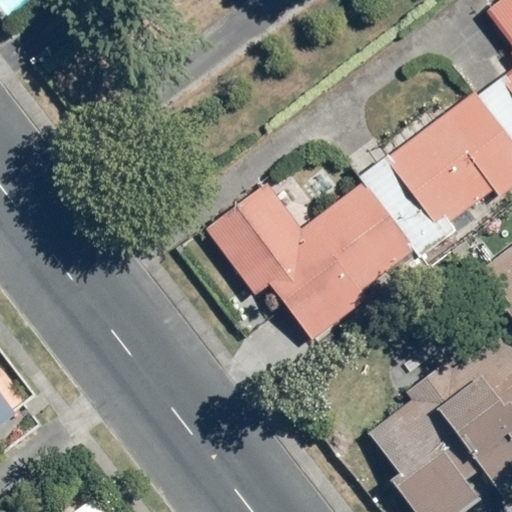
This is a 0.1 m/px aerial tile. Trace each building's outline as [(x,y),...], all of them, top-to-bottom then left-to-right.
[(511,70),(474,99),(511,148),(511,0),(501,0),(487,11),(511,43),(511,70)] [(418,252),(424,260),(459,232),(453,224),(451,222),(476,203),(483,212),(511,189),(511,148),(474,99),(469,93),(388,155),(372,136),(344,159),(363,184),(418,252)] [(264,285),(305,337),(310,343),(364,301),(359,294),(412,253),(414,255),(418,252),(363,184),(302,233),(263,183),(204,230),(254,293),(264,285)] [(511,242),(479,267),(508,306),(499,313),(509,327),(487,344),(422,392),(366,433),(398,472),(388,480),(411,511),(464,511),(494,490),(505,504),(511,498),(511,242)] [(0,429),(19,416),(0,389),(0,429)]
